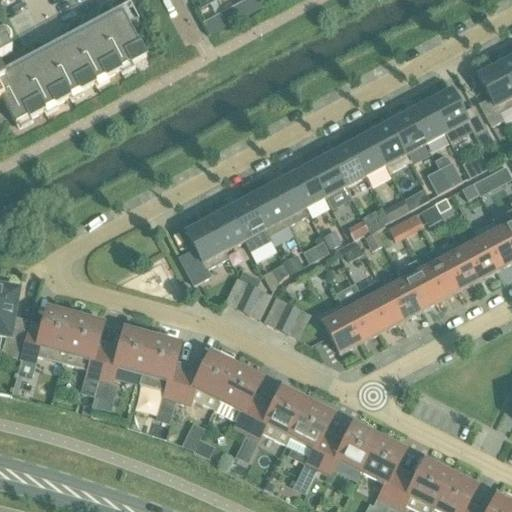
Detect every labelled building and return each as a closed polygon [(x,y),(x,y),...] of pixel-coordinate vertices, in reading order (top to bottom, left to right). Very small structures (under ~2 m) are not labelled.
[(196,0),(202,10),(220,0),(196,0)] [(129,28),(138,23),(130,6),(119,12),(122,17),(9,78),(9,79),(5,81),(0,72),(0,61),(12,55),(6,45),(9,41),(11,37),(10,33),(7,30),(2,28),(0,28),(0,102),(2,101),(17,129),(146,60),(129,28)] [(511,60),(499,67),(511,91),(511,60)] [(498,117),(511,109),(511,91),(499,67),(477,79),(490,102),(479,108),(491,131),(502,125),(498,117)] [(428,105),(450,146),(472,135),(474,140),(485,133),(474,111),(463,117),(450,93),(428,105)] [(450,147),(450,146),(428,105),(408,116),(425,148),(445,138),(450,147)] [(405,159),(425,148),(408,116),(388,126),(409,166),(405,159)] [(389,177),(409,166),(388,126),(368,137),(389,177)] [(388,177),(389,177),(368,137),(348,148),(365,180),(384,170),(388,177)] [(345,191),(365,180),(348,148),(328,159),(345,191)] [(325,202),(345,191),(328,159),(307,170),(325,202)] [(453,165),(440,172),(452,192),(464,185),(453,165)] [(305,212),(325,202),(307,170),(287,180),(308,219),(309,219),(305,212)] [(440,172),(427,179),(438,199),(452,192),(440,172)] [(288,230),(308,219),(287,180),(267,191),(288,230)] [(472,188),(478,199),(479,201),(490,195),(483,183),(472,188)] [(472,188),(461,194),(467,205),(478,199),(472,188)] [(268,241),(288,230),(267,191),(247,202),(268,241)] [(250,256),(270,245),(268,241),(247,202),(227,213),(250,256)] [(511,213),(492,224),(511,262),(511,207),(511,208),(511,209),(511,213)] [(419,226),(433,221),(428,209),(414,214),(419,226)] [(250,256),(227,213),(207,223),(228,262),(225,255),(244,245),(250,256)] [(361,222),(369,237),(385,229),(377,214),(361,222)] [(207,223),(185,235),(195,253),(178,261),(193,289),(210,281),(206,274),(228,262),(207,223)] [(495,276),(511,266),(511,262),(492,224),(491,225),(493,227),(474,237),(495,276)] [(397,227),(404,240),(408,238),(401,225),(397,227)] [(363,227),(349,234),(354,244),(363,240),(364,242),(370,239),(369,237),(363,227)] [(387,232),(388,233),(394,245),(404,240),(397,227),(387,232)] [(323,255),(335,249),(328,235),(316,240),(323,255)] [(476,286),(495,276),(474,237),(477,244),(458,254),(476,286)] [(455,247),(436,257),(439,264),(457,296),(476,286),(458,254),(455,247)] [(363,258),(358,249),(344,256),(349,265),(363,258)] [(438,306),(457,296),(439,264),(420,274),(438,306)] [(415,265),(396,275),(401,284),(418,316),(438,306),(420,274),(415,265)] [(279,286),(278,287),(279,287),(284,281),(288,279),(283,268),(272,274),(279,286)] [(307,293),(320,289),(315,274),(282,286),(285,296),(306,289),(307,293)] [(263,276),(253,281),(261,295),(271,290),(263,276)] [(237,284),(225,307),(237,313),(248,289),(237,284)] [(399,327),(418,316),(401,284),(382,294),(399,327)] [(377,285),(358,295),(363,304),(380,337),(399,327),(382,294),(377,285)] [(0,339),(6,341),(1,359),(17,363),(25,334),(12,330),(19,292),(0,288),(0,339)] [(248,289),(237,313),(248,318),(259,295),(248,289)] [(259,295),(248,318),(259,324),(271,301),(270,301),(259,295)] [(276,303),(264,327),(276,332),(287,309),(276,303)] [(361,347),(380,337),(363,304),(344,315),(361,347)] [(54,313),(48,311),(41,338),(29,335),(21,364),(34,368),(36,360),(62,367),(75,319),(69,317),(70,313),(55,309),(54,313)] [(287,309),(276,332),(287,338),(298,315),(287,309)] [(298,343),(310,320),(298,315),(287,338),(298,343)] [(339,359),(361,347),(344,315),(322,326),(339,359)] [(82,316),(81,320),(75,319),(62,367),(88,374),(86,382),(99,385),(106,356),(95,353),(102,326),(96,324),(97,320),(82,316)] [(118,359),(106,356),(99,385),(112,389),(116,371),(141,378),(139,388),(152,340),(146,338),(147,334),(133,330),(132,334),(125,332),(118,359)] [(158,341),(152,340),(139,388),(165,395),(163,403),(175,406),(185,378),(172,374),(179,347),(173,345),(174,341),(160,337),(158,341)] [(198,382),(185,378),(175,406),(186,409),(190,402),(214,414),(236,369),(230,366),(232,362),(219,355),(217,359),(211,356),(198,382)] [(236,369),(214,414),(215,414),(219,405),(242,417),(234,433),(246,439),(259,412),(249,406),(261,381),(255,379),(257,375),(244,368),(242,372),(236,369)] [(270,417),(259,412),(246,439),(258,445),(261,437),(285,449),(308,405),(302,402),(303,398),(290,391),(288,395),(282,392),(270,417)] [(313,408),(308,405),(285,449),(286,450),(290,441),(314,452),(305,469),(317,475),(331,448),(320,442),(333,417),(327,414),(328,410),(315,404),(313,408)] [(341,453),(331,448),(317,475),(329,480),(337,464),(361,476),(379,440),(373,438),(375,434),(362,427),(360,431),(354,428),(341,453)] [(385,443),(379,440),(361,476),(385,488),(377,504),(389,510),(402,484),(391,478),(404,453),(398,450),(400,446),(387,440),(385,443)] [(413,489),(402,484),(389,510),(392,511),(402,511),(404,509),(409,511),(432,511),(450,477),(445,474),(446,470),(433,463),(431,467),(425,464),(413,489)] [(450,477),(432,511),(463,511),(475,489),(469,486),(471,482),(458,476),(456,479),(450,477)] [(490,511),(511,511),(511,502),(505,499),(503,503),(497,500),(490,511)]
